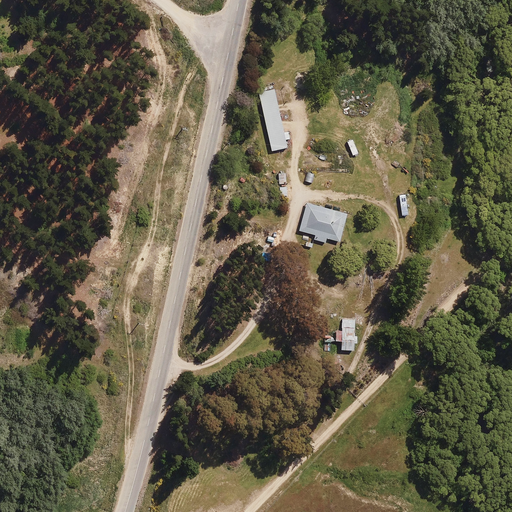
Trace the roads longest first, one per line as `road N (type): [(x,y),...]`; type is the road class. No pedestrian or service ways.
road 1 (tertiary): [(124,511),(238,0)]
road 2 (unclassified): [(256,511),(478,302),(511,284)]
